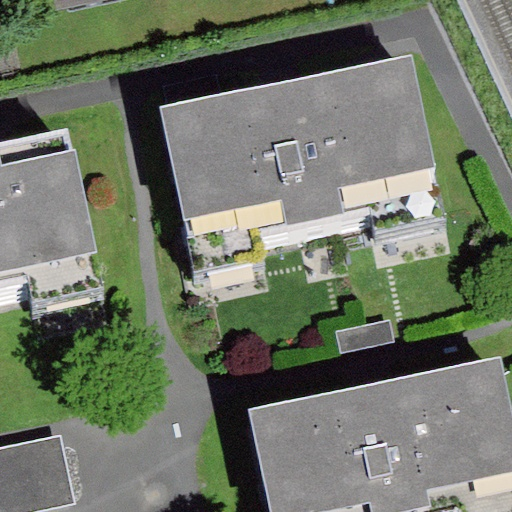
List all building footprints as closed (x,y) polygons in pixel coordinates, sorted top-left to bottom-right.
[(441,238),(434,204),(432,190),(414,102),(409,79),(342,93),(232,115),(167,128),(172,150),(189,238),(192,251),(199,287),(262,274),(255,239),(373,216),(379,250),(441,238)] [(102,314),(95,280),(92,266),(74,178),(70,156),(2,169),(0,169),(0,298),(33,292),(40,326),(102,314)] [(389,320),(336,331),(341,353),(393,342),(389,320)] [(511,511),(511,473),(498,403),(493,381),(425,394),(316,416),(251,429),(256,451),(268,511),(511,511)] [(0,511),(42,511),(75,505),(60,436),(0,449),(0,511)]
